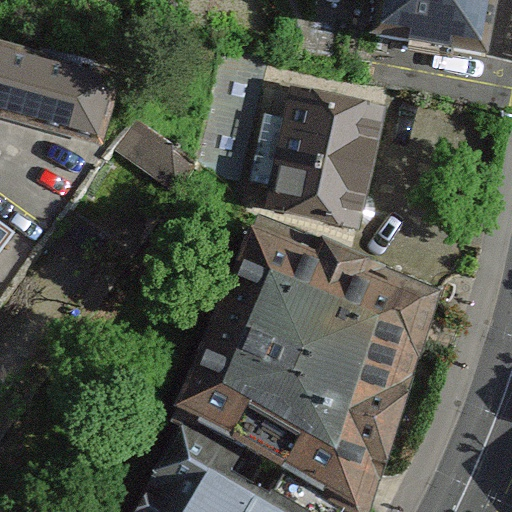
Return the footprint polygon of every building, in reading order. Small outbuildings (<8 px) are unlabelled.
[(511,0),(396,0),(386,38),(511,60),(511,57),(511,0)] [(0,119),(94,144),(111,82),(0,52),(0,119)] [(402,123),(302,100),(294,131),(284,129),(269,193),(281,196),(275,219),(373,242),(402,123)] [(462,303),(270,230),(180,424),(199,435),(332,511),(393,511),(401,485),(414,488),(437,408),(462,303)] [(332,511),(199,435),(154,511),(332,511)]
